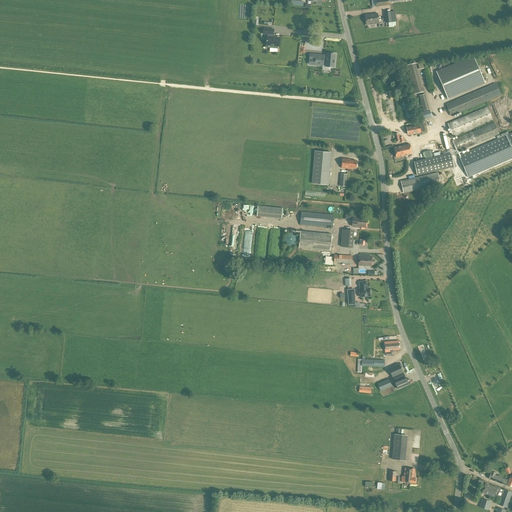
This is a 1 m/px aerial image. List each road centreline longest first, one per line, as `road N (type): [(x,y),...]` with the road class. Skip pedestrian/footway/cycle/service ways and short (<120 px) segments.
road 1 (unclassified): [(456,511),(457,457),(394,306),(380,154),(339,0)]
road 2 (track): [(366,103),(163,83)]
road 3 (unknown): [(372,126),(408,134),(431,126),(434,106),(418,73)]
